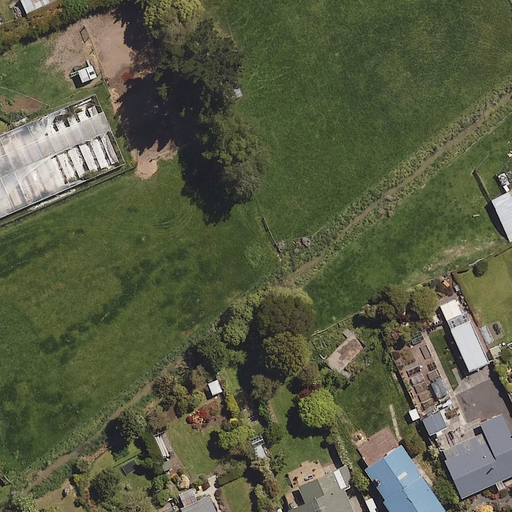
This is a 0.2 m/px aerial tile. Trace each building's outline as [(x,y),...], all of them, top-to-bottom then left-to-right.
[(19,0),(24,9),(43,0),(19,0)] [(0,214),(124,161),(94,91),(0,131),(0,214)] [(511,187),(511,185),(489,195),(511,246),(511,245),(511,187)] [(487,359),(469,318),(450,327),(468,367),(487,359)] [(446,423),(438,407),(421,415),(429,431),(446,423)] [(492,480),(496,489),(505,485),(501,476),(511,471),(511,437),(500,409),(467,423),(472,434),(441,448),(461,494),(492,480)] [(431,511),(442,505),(402,440),(363,464),(392,511),(431,511)] [(353,511),(343,487),(347,486),(338,464),(298,481),(305,499),(287,506),(289,511),(353,511)] [(197,502),(187,478),(155,492),(160,503),(178,496),(183,511),(215,511),(210,497),(197,502)]
